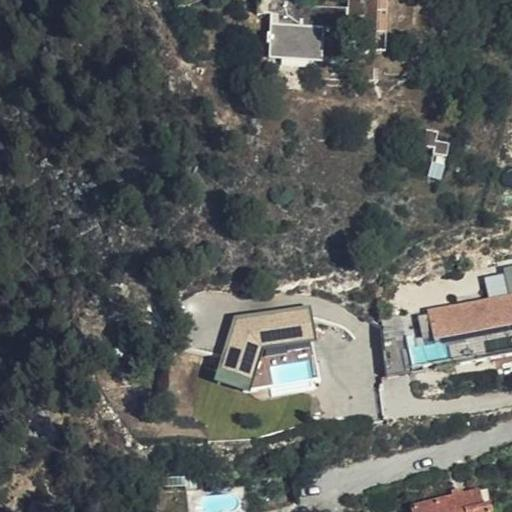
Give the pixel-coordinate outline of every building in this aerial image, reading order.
[(351,0),(351,7),(328,6),(328,2),(300,1),(300,0),(262,0),(262,9),(275,10),(273,50),(327,52),(328,24),(351,25),(350,45),(380,46),(381,0),(351,0)] [(442,123),(430,121),(427,137),(438,141),(437,146),(450,149),(452,135),(440,133),(442,123)] [(511,260),(502,263),(507,292),(422,302),(423,306),(413,307),(416,324),(425,322),(427,329),(441,327),(445,356),(511,345),(511,260)] [(311,308),(221,317),(228,391),(255,388),(251,346),(314,340),(311,308)] [(252,349),(257,391),(313,386),(309,343),(252,349)] [(487,511),(483,494),(409,511),(408,511),(487,511)]
